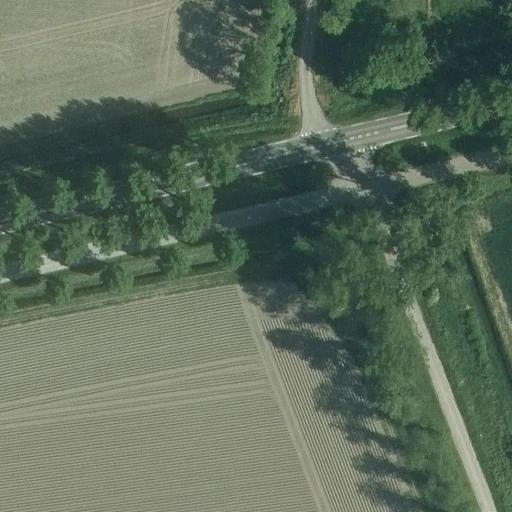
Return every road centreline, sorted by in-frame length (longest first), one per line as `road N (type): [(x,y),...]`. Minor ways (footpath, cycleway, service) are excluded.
road 1 (unclassified): [(0,276),(367,191)]
road 2 (secondary): [(0,220),(348,139)]
road 3 (unclassified): [(489,511),(367,191)]
road 4 (secondary): [(348,139),(511,102)]
road 5 (unclassified): [(367,191),(511,157)]
